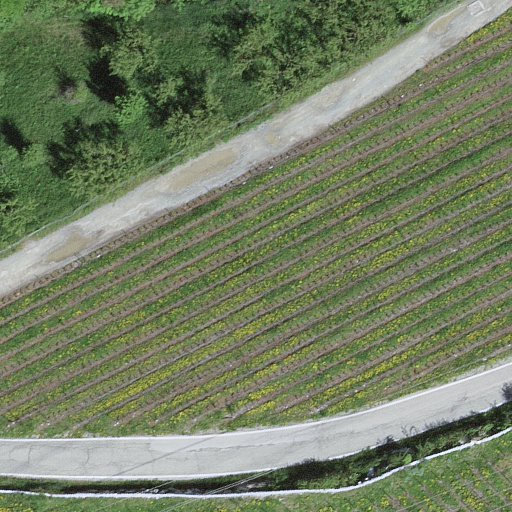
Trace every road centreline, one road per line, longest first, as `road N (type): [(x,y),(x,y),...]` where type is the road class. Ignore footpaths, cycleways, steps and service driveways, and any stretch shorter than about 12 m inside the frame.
road 1 (track): [(467,0),(0,263)]
road 2 (unclassified): [(0,463),(219,468),(511,386)]
